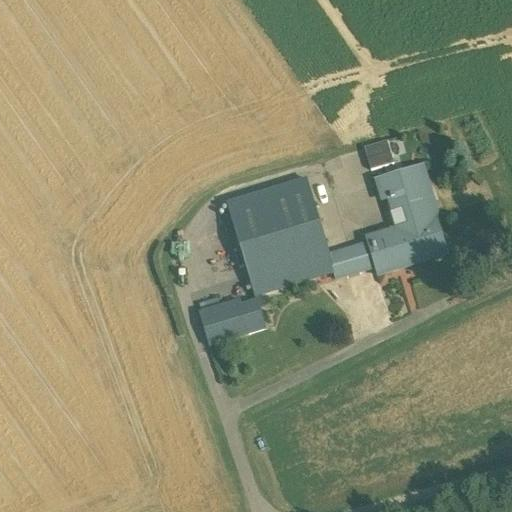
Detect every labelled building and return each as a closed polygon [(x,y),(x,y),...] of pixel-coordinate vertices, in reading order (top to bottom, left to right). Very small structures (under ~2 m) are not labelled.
[(387,143),(364,150),(371,172),(394,165),(387,143)] [(422,170),(378,183),(384,203),(390,201),(394,213),(403,211),(407,224),(436,216),(422,170)] [(307,181),(227,205),(257,304),(260,310),(265,308),(262,297),(334,275),(330,258),(307,181)] [(436,216),(407,224),(408,228),(367,241),(368,246),(375,270),(378,279),(399,272),(398,270),(447,255),(436,216)] [(368,246),(330,258),(334,275),(336,282),(375,270),(368,246)] [(257,304),(241,308),(240,303),(200,316),(209,348),(266,331),(260,310),(257,304)]
